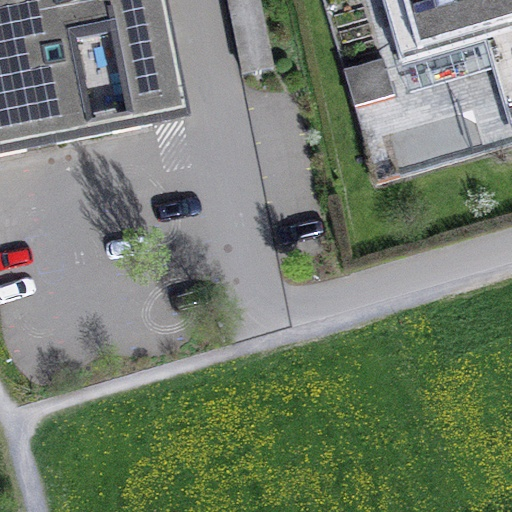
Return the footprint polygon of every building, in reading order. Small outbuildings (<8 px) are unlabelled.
[(0,0),(0,156),(187,119),(163,0),(0,0)] [(227,0),(243,79),(274,72),(259,0),(227,0)] [(511,0),(381,0),(400,63),(484,39),(493,71),(508,121),(511,119),(511,0)] [(409,95),(493,71),(484,39),(400,63),(409,95)] [(396,99),(385,62),(345,74),(356,111),(396,99)]
